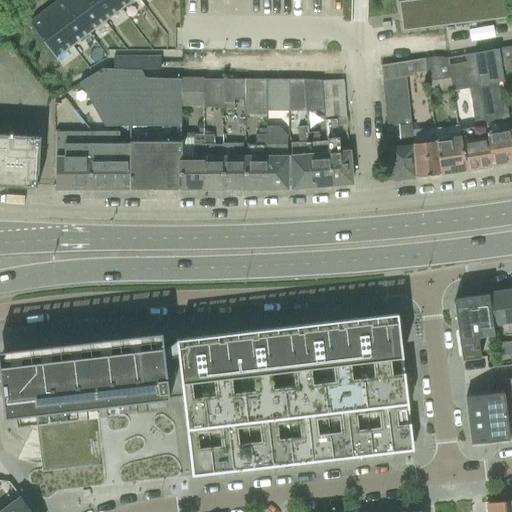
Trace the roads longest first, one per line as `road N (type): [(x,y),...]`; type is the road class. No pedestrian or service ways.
road 1 (primary): [(0,283),(327,263),(511,242)]
road 2 (primary): [(511,212),(318,234),(0,243)]
road 3 (residential): [(0,313),(424,283)]
road 4 (residential): [(372,201),(141,215),(0,210)]
road 5 (residential): [(447,474),(142,511)]
road 6 (residential): [(447,474),(424,283)]
road 7 (residential): [(358,35),(372,201)]
road 8 (residential): [(511,185),(372,201)]
